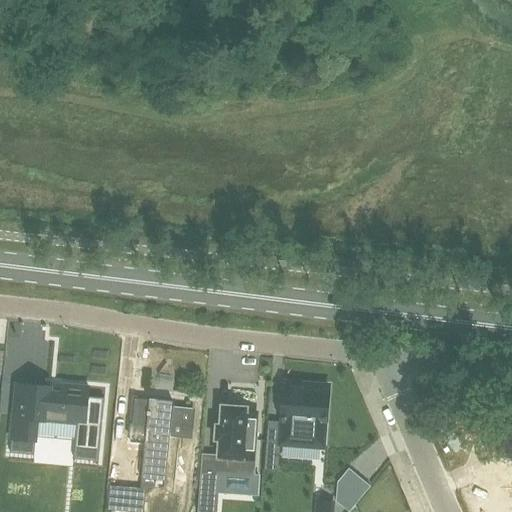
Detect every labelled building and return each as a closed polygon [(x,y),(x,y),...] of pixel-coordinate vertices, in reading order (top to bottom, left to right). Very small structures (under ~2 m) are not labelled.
[(324,448),(329,386),(285,383),(281,441),(280,445),(324,448)] [(97,461),(103,398),(87,397),(88,387),(62,384),(61,392),(50,391),(50,387),(16,384),(10,453),(34,455),(37,420),(77,424),(73,459),(97,461)] [(109,487),(106,511),(116,511),(143,511),(145,495),(154,488),(164,490),(165,483),(171,424),(190,426),(191,411),(173,409),(173,403),(137,399),(138,397),(132,397),(128,441),(145,442),(141,480),(140,490),(109,487)] [(202,468),(199,511),(217,511),(220,473),(227,474),(228,459),(253,460),(257,413),(246,412),(246,408),(242,407),(242,404),(226,402),(226,406),(221,406),(219,426),(215,425),(214,440),(219,440),(218,455),(216,455),(215,469),(202,468)] [(333,511),(335,501),(315,500),(314,511),(333,511)]
